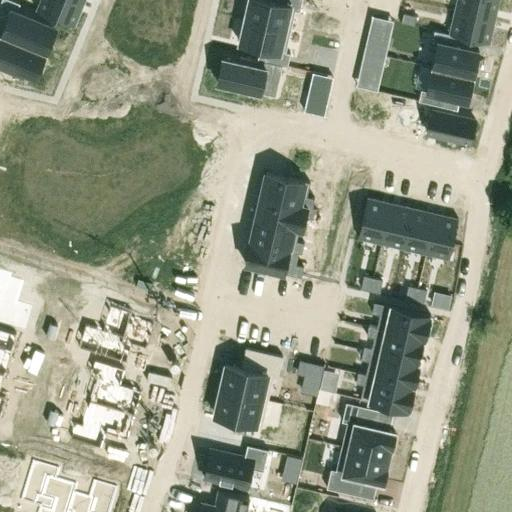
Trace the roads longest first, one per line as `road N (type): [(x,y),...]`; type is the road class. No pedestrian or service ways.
road 1 (residential): [(487,167),(257,115),(151,511)]
road 2 (residential): [(487,167),(409,511)]
